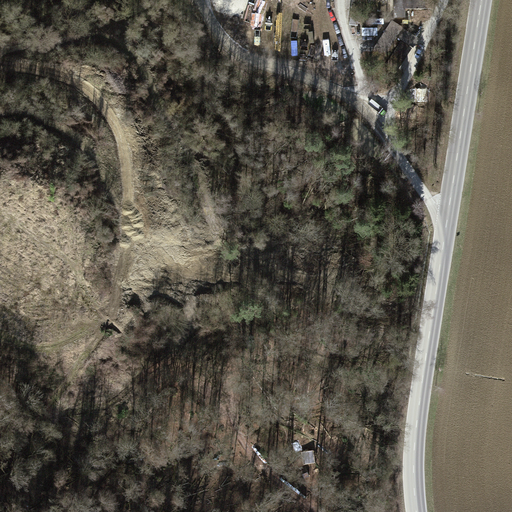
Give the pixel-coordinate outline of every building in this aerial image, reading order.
[(360,0),(352,0),(350,23),(358,24),(360,0)] [(425,0),(394,0),(395,17),(406,17),(405,8),(426,7),(425,0)] [(403,27),(394,21),(374,53),(383,59),(403,27)] [(404,28),(399,37),(411,45),(416,36),(404,28)] [(412,48),(402,41),(388,63),(399,70),(412,48)]
